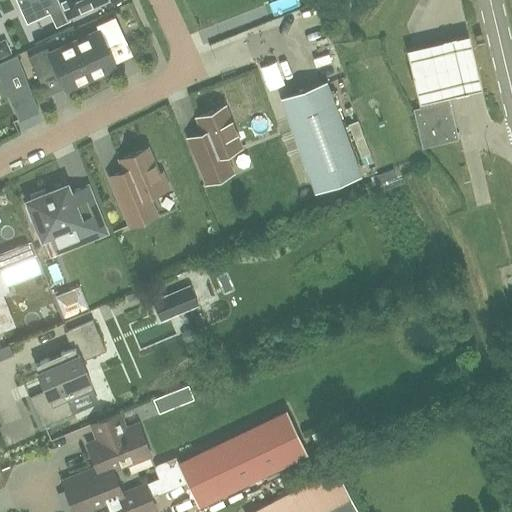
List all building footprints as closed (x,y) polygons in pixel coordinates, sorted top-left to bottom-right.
[(15,0),(19,8),(29,3),(37,19),(62,8),(67,18),(106,0),(15,0)] [(73,42),(91,80),(116,68),(107,48),(124,40),(124,41),(125,40),(115,17),(95,26),(97,31),(73,42)] [(467,39),(404,54),(417,109),(480,94),(467,39)] [(91,80),(73,42),(49,53),(47,48),(27,57),(37,79),(38,78),(38,77),(55,69),(65,92),(91,80)] [(0,62),(0,74),(2,78),(22,69),(16,55),(0,62)] [(360,175),(325,81),(280,98),(314,192),(360,175)] [(28,85),(9,94),(21,120),(38,112),(28,85)] [(449,104),(413,112),(422,147),(457,139),(449,104)] [(202,132),(188,138),(206,183),(232,173),(224,154),(240,147),(224,106),(196,117),(202,132)] [(112,177),(113,178),(120,196),(133,227),(158,216),(150,196),(171,188),(164,173),(160,175),(149,148),(122,159),(127,170),(114,176),(112,177)] [(382,185),(392,183),(389,161),(379,162),(382,185)] [(58,193),(57,189),(45,194),(44,190),(30,196),(31,200),(27,201),(29,205),(25,207),(31,221),(34,220),(42,239),(49,236),(55,252),(104,232),(86,186),(69,193),(68,189),(58,193)] [(38,269),(33,256),(23,260),(0,269),(3,276),(6,282),(38,269)] [(0,269),(0,268),(0,296),(10,293),(3,276),(0,269)] [(161,320),(197,304),(190,286),(153,302),(161,320)] [(71,348),(34,364),(45,390),(29,397),(42,427),(73,414),(66,398),(92,387),(81,361),(106,351),(92,320),(64,333),(71,348)] [(178,462),(182,470),(121,494),(112,471),(150,456),(137,424),(125,429),(119,413),(91,424),(97,440),(87,444),(96,467),(62,481),(74,511),(149,511),(155,510),(151,498),(188,483),(199,506),(306,452),(284,408),(178,462)] [(357,511),(336,470),(256,511),(357,511)]
